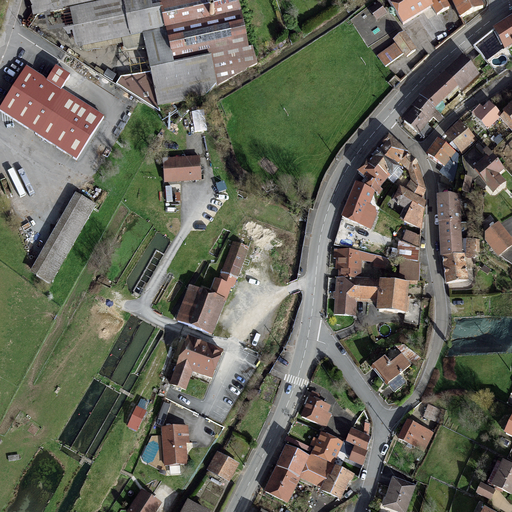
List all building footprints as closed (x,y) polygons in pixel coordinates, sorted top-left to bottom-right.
[(235,0),(34,0),(37,15),(44,13),(74,7),(82,47),(122,38),(143,34),(145,45),(151,72),(159,107),(192,100),(194,100),(205,97),(210,92),(216,86),(257,64),(255,57),(252,48),(248,50),(243,26),(241,19),(240,14),(239,10),(235,0)] [(437,14),(449,8),(443,0),(452,0),(460,18),(483,7),(479,0),(387,0),(403,24),(432,6),(437,14)] [(371,11),(377,19),(385,13),(379,5),(371,11)] [(74,7),(44,13),(48,31),(63,29),(78,48),(82,47),(74,7)] [(511,19),(495,30),(505,46),(505,47),(511,42),(511,19)] [(505,46),(495,30),(473,47),(486,61),(505,46)] [(143,34),(122,38),(124,47),(127,49),(145,45),(143,34)] [(394,40),(396,42),(377,56),(385,67),(404,53),(407,57),(415,50),(403,34),(394,40)] [(458,92),(460,90),(477,73),(463,59),(420,98),(422,99),(443,118),(449,113),(465,100),(458,92)] [(69,77),(55,68),(47,81),(26,68),(0,108),(0,110),(76,159),(103,117),(66,94),(61,90),(69,77)] [(107,69),(103,75),(112,80),(115,75),(107,69)] [(151,72),(121,77),(116,85),(160,113),(160,112),(159,107),(151,72)] [(74,81),(69,77),(61,90),(66,94),(74,81)] [(438,123),(443,118),(422,99),(414,108),(415,109),(429,121),(433,118),(438,123)] [(501,115),(489,103),(482,110),(475,117),(487,129),(501,115)] [(511,103),(503,113),(504,114),(500,117),(511,129),(511,103)] [(482,110),(480,107),(473,114),(475,117),(482,110)] [(429,121),(415,109),(404,122),(418,133),(418,134),(426,124),(429,121)] [(477,140),(478,139),(461,122),(453,129),(452,128),(448,132),(448,131),(445,134),(452,141),(461,150),(474,137),(477,140)] [(418,134),(418,133),(418,134),(422,138),(432,129),(426,124),(418,134)] [(388,137),(383,144),(385,146),(389,150),(388,151),(390,152),(389,153),(392,157),(389,160),(396,166),(399,162),(410,172),(409,172),(410,173),(412,181),(424,190),(418,171),(418,168),(419,168),(417,164),(406,153),(388,137)] [(474,137),(461,150),(464,152),(477,140),(474,137)] [(442,164),(444,166),(440,172),(453,181),(457,165),(458,154),(439,140),(428,155),(441,165),(442,164)] [(461,150),(452,141),(449,144),(459,152),(459,153),(462,154),(464,152),(461,150)] [(398,168),(396,166),(389,160),(392,157),(389,153),(390,152),(388,151),(389,150),(385,146),(380,152),(378,150),(372,157),(374,159),(369,165),(366,163),(365,165),(384,181),(386,178),(387,177),(388,177),(390,174),(392,176),(398,168)] [(493,191),(503,182),(497,174),(504,168),(491,154),(487,149),(484,152),(488,156),(474,169),(493,191)] [(164,184),(198,182),(197,159),(162,162),(164,184)] [(378,188),(384,181),(365,165),(358,173),(365,178),(369,182),(365,186),(372,190),(378,195),(381,191),(378,188)] [(386,178),(393,184),(403,173),(398,168),(392,176),(390,174),(388,177),(387,177),(386,178)] [(462,191),(468,193),(472,179),(465,177),(462,191)] [(412,181),(406,192),(421,201),(424,190),(412,181)] [(356,184),(342,217),(370,229),(378,209),(367,205),(372,191),(356,184)] [(423,202),(421,201),(406,192),(399,189),(393,201),(397,203),(397,204),(398,204),(397,205),(398,205),(405,208),(409,211),(404,222),(410,225),(421,230),(424,202),(423,202)] [(82,197),(44,262),(58,270),(96,205),(82,197)] [(439,198),(440,222),(459,222),(458,197),(439,198)] [(409,211),(405,208),(399,219),(404,222),(409,211)] [(440,222),(442,257),(460,256),(459,222),(440,222)] [(494,253),(499,255),(511,244),(511,241),(497,224),(485,234),(485,241),(494,253)] [(185,324),(208,333),(221,300),(222,297),(226,298),(231,287),(233,288),(234,285),(253,233),(239,228),(234,242),(226,263),(223,270),(219,282),(216,280),(210,295),(198,290),(185,324)] [(363,235),(351,231),(349,237),(361,241),(363,235)] [(420,236),(407,231),(401,243),(419,250),(420,236)] [(467,239),(467,255),(467,257),(475,258),(475,252),(475,239),(467,239)] [(415,263),(418,264),(419,250),(401,243),(400,251),(393,249),(391,255),(391,256),(397,258),(396,258),(401,260),(415,263)] [(360,260),(381,262),(387,263),(388,258),(361,251),(334,250),(333,260),(337,260),(337,268),(340,268),(339,278),(359,280),(360,260)] [(467,280),(463,255),(462,256),(460,256),(442,257),(443,257),(447,283),(467,280)] [(415,263),(401,260),(400,280),(417,281),(419,264),(418,264),(415,263)] [(44,262),(36,276),(50,284),(58,270),(44,262)] [(481,270),(487,274),(490,269),(484,266),(481,270)] [(339,278),(337,278),(334,314),(355,316),(356,301),(356,298),(368,299),(370,281),(359,280),(339,278)] [(404,313),(405,311),(406,297),(408,283),(370,281),(368,299),(380,299),(379,303),(378,311),(404,313)] [(185,324),(198,290),(190,287),(177,322),(185,324)] [(454,328),(456,337),(469,335),(468,326),(454,328)] [(178,341),(185,344),(170,384),(185,390),(189,379),(192,371),(211,378),(222,352),(188,338),(181,336),(178,341)] [(244,341),(242,344),(263,357),(265,354),(244,341)] [(256,370),(263,357),(242,344),(235,357),(256,370)] [(420,357),(404,344),(395,346),(415,364),(420,357)] [(372,367),(388,385),(399,375),(410,365),(401,355),(390,364),(384,357),(372,367)] [(394,392),(406,382),(399,375),(388,385),(394,392)] [(319,396),(312,392),(309,398),(306,406),(301,417),(324,427),(330,415),(323,412),(326,404),(317,400),(319,396)] [(443,410),(428,405),(424,416),(439,422),(443,410)] [(137,408),(129,425),(137,429),(145,412),(137,408)] [(425,452),(434,433),(422,427),(422,426),(419,424),(418,425),(408,420),(399,439),(408,443),(407,445),(411,447),(412,446),(425,452)] [(188,427),(163,429),(167,466),(186,465),(184,450),(187,450),(186,443),(189,443),(188,427)] [(356,446),(366,450),(370,439),(351,431),(346,442),(356,446)] [(321,433),(312,455),(332,464),(333,464),(339,450),(342,443),(321,433)] [(223,452),(230,438),(232,436),(229,435),(220,450),(223,452)] [(220,450),(219,453),(237,464),(246,447),(230,438),(223,452),(220,450)] [(339,450),(353,457),(352,462),(362,466),(366,450),(356,446),(355,449),(342,443),(339,450)] [(287,447),(277,467),(301,479),(311,457),(287,447)] [(219,453),(209,471),(227,481),(237,464),(219,453)] [(312,484),(323,489),(328,477),(334,464),(333,464),(332,464),(312,455),(311,457),(301,479),(300,481),(311,486),(312,484)] [(488,483),(511,494),(511,467),(498,461),(488,483)] [(347,485),(349,481),(352,482),(355,475),(336,466),(331,478),(328,477),(323,489),(322,490),(341,499),(345,490),(347,491),(349,486),(347,485)] [(300,481),(301,479),(277,467),(265,492),(288,503),(300,481)] [(394,478),(383,506),(400,511),(406,511),(416,486),(394,478)] [(481,485),(477,493),(490,499),(494,491),(481,485)] [(140,491),(127,510),(130,511),(150,511),(157,502),(140,491)] [(205,511),(188,503),(183,511),(205,511)]
